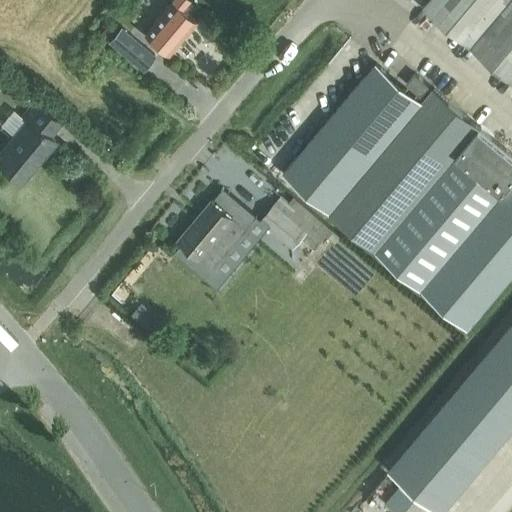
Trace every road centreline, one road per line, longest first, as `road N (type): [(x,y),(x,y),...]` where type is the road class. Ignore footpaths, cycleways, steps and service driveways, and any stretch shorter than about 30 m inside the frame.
road 1 (unclassified): [(60,305),(321,0)]
road 2 (unclassified): [(23,349),(129,511)]
